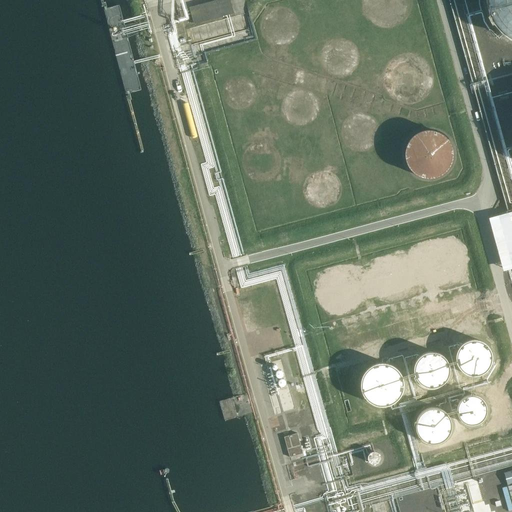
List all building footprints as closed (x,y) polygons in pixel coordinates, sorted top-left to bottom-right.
[(233,13),(229,0),(219,0),(190,8),(195,23),(233,13)] [(511,0),(488,0),(489,7),(495,21),(504,33),(511,37),(511,0)] [(197,137),(188,102),(187,102),(186,102),(185,102),(184,102),(184,103),(183,103),(183,104),(192,138),(193,138),(194,138),(195,138),(196,137),(197,137)] [(415,134),(414,135),(412,137),(410,139),(408,141),(408,142),(407,144),(406,145),(406,146),(405,148),(405,149),(405,151),(405,152),(404,154),(404,155),(405,158),(405,159),(405,161),(406,163),(407,164),(407,165),(408,167),(409,168),(409,169),(410,170),(412,172),(414,173),(414,174),(416,175),(418,176),(420,177),(421,178),(424,178),(427,179),(428,179),(430,179),(433,178),(435,178),(438,177),(440,176),(442,175),(444,173),(445,172),(447,170),(448,170),(449,168),(450,166),(451,164),(452,162),(453,160),(453,159),(453,157),(453,155),(453,153),(453,152),(453,151),(453,149),(452,147),(452,146),(451,144),(450,142),(449,141),(448,139),(447,137),(445,136),(444,135),(443,134),(441,133),(439,132),(437,131),(435,131),(434,130),(432,130),(430,130),(428,130),(427,130),(425,130),(422,131),(421,131),(418,132),(417,133),(415,134)] [(503,214),(489,218),(503,271),(511,268),(511,211),(508,212),(503,214)] [(480,321),(468,324),(470,331),(482,328),(480,321)] [(470,338),(468,339),(466,340),(464,341),(463,342),(462,344),(460,346),(459,348),(459,349),(459,350),(458,351),(458,352),(458,355),(458,357),(458,358),(458,359),(459,361),(459,363),(460,363),(461,365),(461,366),(462,367),(464,369),(466,370),(468,372),(470,372),(472,373),(474,373),(477,374),(479,373),(481,373),(483,372),(485,371),(487,370),(488,369),(489,368),(490,367),(491,366),(492,365),(493,363),(494,361),(494,359),(494,358),(494,357),(494,355),(494,354),(494,352),(494,350),(493,348),(492,347),(492,345),(490,343),(489,342),(488,341),(487,340),(486,340),(484,339),(481,338),(480,337),(478,337),(476,337),(475,337),(473,337),(472,338),(470,338)] [(436,349),(434,349),(432,349),(431,349),(429,350),(427,350),(425,351),(424,352),(422,353),(420,354),(419,356),(418,358),(417,359),(416,361),(416,362),(415,364),(415,365),(415,366),(415,368),(415,369),(415,370),(415,371),(416,373),(416,374),(417,375),(417,376),(418,378),(419,379),(420,381),(421,381),(423,383),(424,383),(425,384),(428,385),(430,385),(431,386),(433,386),(434,386),(436,386),(438,385),(440,385),(441,384),(443,383),(445,382),(447,380),(448,379),(448,378),(449,376),(450,374),(451,373),(451,372),(451,371),(451,370),(451,369),(452,368),(452,367),(451,365),(451,363),(450,361),(449,359),(448,357),(447,356),(446,354),(445,353),(443,352),(441,351),(439,350),(437,350),(436,349)] [(391,363),(389,362),(387,362),(385,361),(384,361),(382,361),(380,361),(378,362),(376,362),(375,363),(373,363),(371,365),(370,366),(369,367),(368,368),(367,368),(366,370),(365,371),(364,373),(363,374),(363,376),(362,377),(362,379),(362,381),(362,383),(362,384),(362,385),(362,387),(362,388),(363,390),(364,391),(365,394),(367,396),(368,398),(370,400),(371,400),(372,401),(374,402),(376,403),(377,403),(380,404),(382,404),(384,404),(386,404),(388,404),(391,403),(393,402),(394,401),(396,400),(398,399),(399,397),(401,395),(402,393),(402,392),(403,391),(403,390),(404,389),(404,387),(404,385),(405,383),(405,382),(405,381),(404,379),(404,378),(404,377),(403,375),(403,374),(401,371),(401,370),(400,369),(399,368),(398,367),(396,365),(395,364),(393,364),(391,363)] [(488,410),(488,409),(488,408),(488,406),(488,404),(487,403),(486,401),(486,400),(485,399),(484,398),(482,397),(481,396),(480,396),(478,395),(477,395),(476,394),(474,394),(473,394),(472,394),(470,395),(469,395),(468,395),(466,396),(465,397),(464,398),(463,399),(462,400),(461,401),(460,402),(460,403),(459,405),(459,407),(459,408),(458,409),(459,411),(459,412),(459,413),(459,414),(460,415),(460,416),(461,418),(462,419),(463,420),(464,421),(465,422),(466,422),(468,423),(469,424),(471,424),(472,424),(473,424),(475,424),(477,424),(478,423),(479,423),(481,422),(482,422),(483,421),(484,420),(485,419),(486,417),(487,416),(487,415),(488,413),(488,412),(488,411),(488,410)] [(439,407),(437,406),(435,406),(432,406),(430,406),(428,407),(427,408),(425,408),(423,409),(421,411),(420,412),(419,413),(418,415),(417,416),(417,418),(416,419),(416,420),(416,422),(415,423),(415,425),(415,427),(416,428),(416,429),(416,430),(417,432),(418,434),(419,436),(420,436),(420,437),(421,438),(423,439),(425,440),(426,441),(428,442),(430,442),(432,443),(434,443),(437,442),(439,442),(441,441),(443,440),(445,439),(447,437),(448,436),(449,434),(450,433),(450,432),(451,430),(451,429),(452,428),(452,427),(452,425),(452,423),(452,422),(452,420),(451,418),(450,416),(449,415),(449,414),(448,412),(446,411),(445,410),(443,409),(442,408),(439,407)] [(303,454),(297,433),(284,437),(290,457),(303,454)] [(376,453),(375,453),(374,453),(373,453),(372,453),(371,454),(370,454),(369,455),(369,456),(368,456),(368,457),(368,458),(367,458),(367,459),(367,460),(367,461),(368,461),(368,462),(368,463),(369,463),(369,464),(370,464),(370,465),(371,465),(372,466),(373,466),(374,466),(375,466),(376,465),(377,465),(378,464),(379,463),(379,462),(380,462),(380,461),(380,460),(380,459),(380,458),(380,457),(379,457),(379,456),(379,455),(378,455),(377,454),(376,453)]
